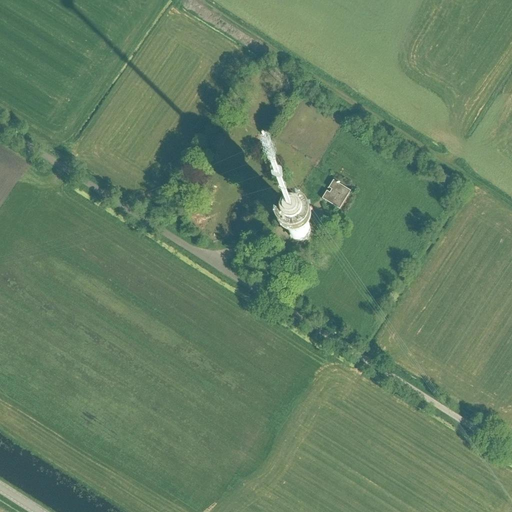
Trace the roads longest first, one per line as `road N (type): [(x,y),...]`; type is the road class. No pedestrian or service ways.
road 1 (track): [(511,206),(185,0)]
road 2 (unclassified): [(319,330),(0,128)]
road 3 (unclassified): [(319,330),(511,454)]
